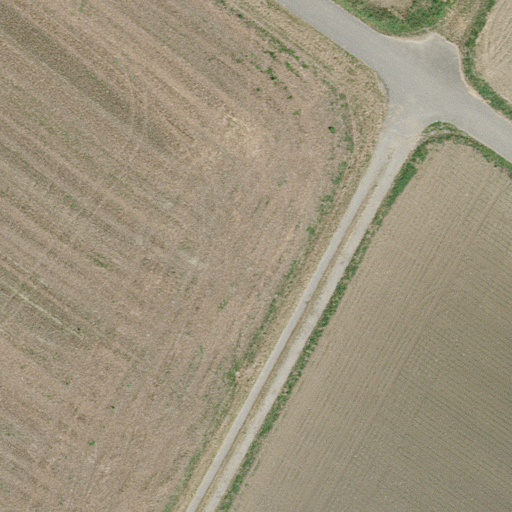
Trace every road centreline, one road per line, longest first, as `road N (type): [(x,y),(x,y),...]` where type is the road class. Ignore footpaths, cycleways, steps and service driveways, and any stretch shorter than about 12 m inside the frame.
road 1 (track): [(191,511),(464,0)]
road 2 (track): [(511,144),(299,0)]
